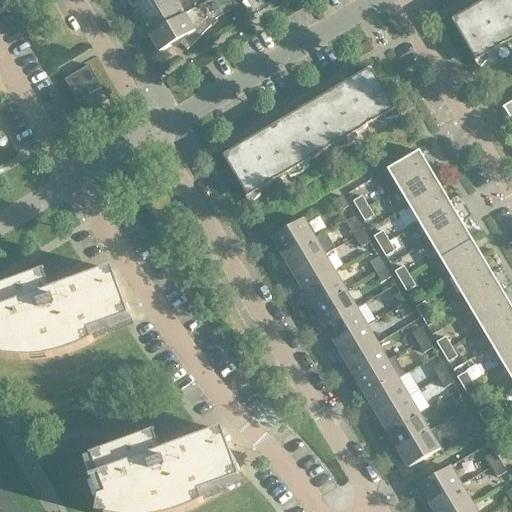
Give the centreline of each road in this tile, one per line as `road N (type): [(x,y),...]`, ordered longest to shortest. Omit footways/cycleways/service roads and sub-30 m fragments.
road 1 (residential): [(155,133),(374,509)]
road 2 (residential): [(74,183),(244,429),(317,511)]
road 3 (unclassified): [(155,133),(368,0)]
road 4 (residential): [(511,195),(395,0)]
road 5 (residential): [(75,0),(155,133)]
road 6 (residential): [(0,56),(74,183)]
